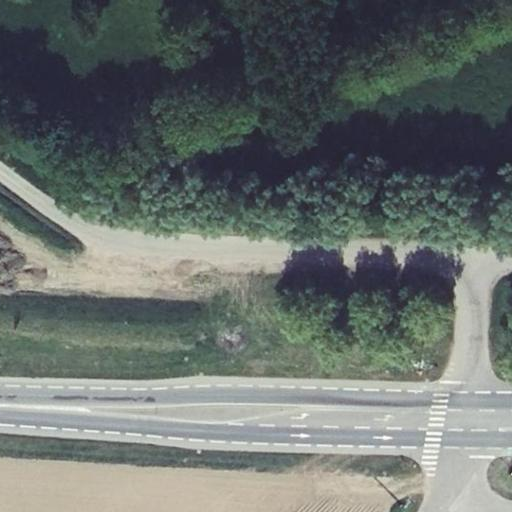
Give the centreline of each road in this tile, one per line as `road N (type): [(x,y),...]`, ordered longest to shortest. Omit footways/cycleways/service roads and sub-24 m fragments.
road 1 (unclassified): [(0,171),(65,218),(140,244),(473,258)]
road 2 (secondary): [(466,401),(0,400)]
road 3 (secondary): [(0,413),(225,434),(463,439)]
road 4 (unclassified): [(473,258),(466,401)]
